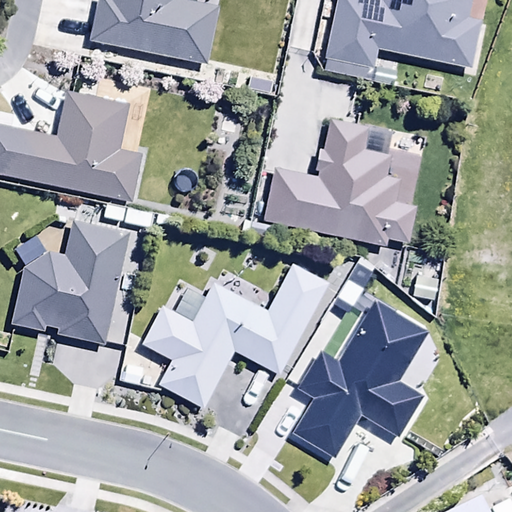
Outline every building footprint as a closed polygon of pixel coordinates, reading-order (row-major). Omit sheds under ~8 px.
[(98,0),(89,46),(207,69),(218,15),(176,7),(177,0),(98,0)] [(472,80),(482,31),(466,26),(471,4),(468,0),(381,0),(380,9),(344,0),(322,0),(311,60),(323,78),(372,88),(377,62),(472,80)] [(10,137),(2,180),(132,208),(142,165),(117,159),(126,114),(66,101),(57,147),(10,137)] [(274,176),(264,225),(383,251),(385,242),(406,247),(413,214),(392,210),(397,190),(382,187),(387,165),(362,159),(367,136),(329,128),(323,157),(319,156),(314,179),(319,180),(318,185),(274,176)] [(280,381),(327,291),(292,272),(266,321),(212,293),(192,330),(160,313),(140,351),(170,367),(157,392),(204,416),(234,358),(280,381)]
